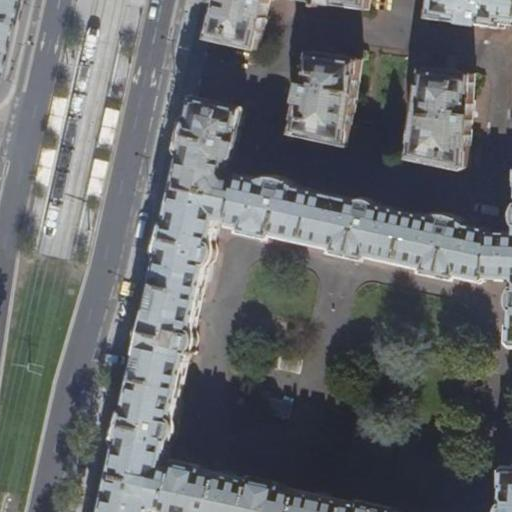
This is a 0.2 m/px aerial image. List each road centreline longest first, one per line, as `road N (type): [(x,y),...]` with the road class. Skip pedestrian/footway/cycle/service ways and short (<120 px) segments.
road 1 (primary): [(40,511),(163,0)]
road 2 (primary): [(29,132),(0,278)]
road 3 (primary): [(58,0),(29,132)]
